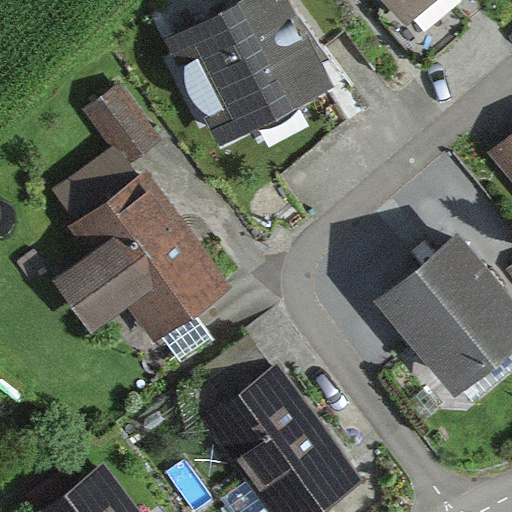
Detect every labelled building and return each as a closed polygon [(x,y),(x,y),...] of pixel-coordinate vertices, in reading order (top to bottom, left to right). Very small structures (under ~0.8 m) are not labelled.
[(214,0),(161,27),(218,137),(335,75),(319,45),(295,0),(214,0)] [(389,0),(379,9),(420,56),(464,18),(450,1),(451,0),(389,0)] [(85,103),(112,141),(118,137),(131,156),(162,134),(121,76),(85,103)] [(511,126),(490,145),(511,171),(511,126)] [(232,274),(148,161),(139,167),(131,156),(118,137),(112,141),(53,184),(76,216),(69,221),(89,248),(56,273),(91,320),(127,294),(154,332),(232,274)] [(511,331),(511,286),(459,224),(422,254),(377,292),(451,380),(511,331)] [(283,355),(202,413),(272,511),(295,511),(361,465),(331,423),(283,355)] [(152,511),(109,454),(31,511),(152,511)]
